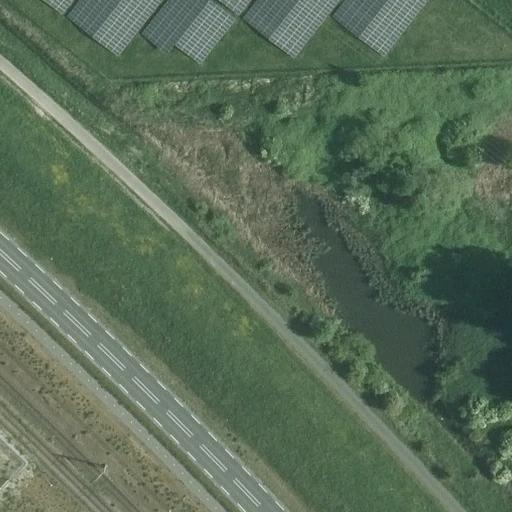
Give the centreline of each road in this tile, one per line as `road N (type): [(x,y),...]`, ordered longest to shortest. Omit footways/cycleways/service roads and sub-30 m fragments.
road 1 (unclassified): [(459,511),(244,288),(0,67)]
road 2 (secondary): [(0,254),(261,511)]
